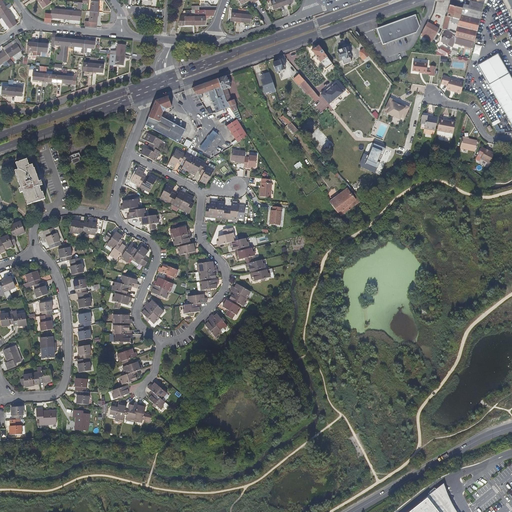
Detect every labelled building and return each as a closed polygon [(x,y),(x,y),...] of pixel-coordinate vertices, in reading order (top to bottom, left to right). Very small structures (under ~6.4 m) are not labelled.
[(283,5),(280,0),(270,0),(273,9),(283,5)] [(98,12),(99,2),(91,1),(90,11),(98,12)] [(479,20),(483,5),(469,1),(468,6),(467,6),(464,17),(479,20)] [(474,42),(479,20),(464,17),(460,16),(462,9),(463,5),(460,4),(459,5),(458,8),(449,6),(446,16),(450,17),(446,30),(447,31),(453,33),(456,34),(454,38),(474,42)] [(251,22),(252,14),(245,14),(246,6),(241,9),(240,22),(251,22)] [(64,19),(65,9),(52,8),(51,14),(45,14),(45,22),(51,22),(51,17),(64,19)] [(15,20),(8,9),(0,14),(2,17),(0,19),(0,20),(4,27),(7,25),(8,25),(15,20)] [(77,20),(78,11),(65,9),(64,19),(77,20)] [(240,22),(241,9),(239,9),(238,13),(231,12),(230,20),(240,22)] [(195,24),(195,10),(192,10),(192,16),(180,16),(180,17),(178,25),(195,24)] [(205,24),(205,16),(198,16),(198,10),(195,10),(195,24),(205,24)] [(97,22),(98,12),(90,11),(89,21),(97,22)] [(382,45),(395,40),(416,33),(419,27),(415,16),(405,19),(376,29),(382,45)] [(428,22),(420,36),(432,41),(439,29),(428,22)] [(450,35),(446,33),(441,43),(447,45),(451,37),(449,36),(450,35)] [(64,50),(65,38),(56,38),(52,37),(51,45),(54,45),(60,46),(60,50),(64,50)] [(74,47),(75,40),(65,38),(64,50),(63,59),(62,62),(65,62),(67,46),(74,47)] [(83,53),(85,40),(84,40),(75,40),(74,47),(81,48),(80,53),(83,53)] [(94,49),(95,42),(85,40),(83,53),(86,54),(87,48),(94,49)] [(37,51),(37,43),(27,42),(26,50),(33,51),(32,58),(36,58),(36,55),(37,53),(37,51)] [(47,52),(48,44),(37,43),(37,51),(40,51),(47,52)] [(21,52),(23,51),(24,50),(20,45),(17,47),(15,44),(4,51),(7,55),(9,59),(11,61),(14,60),(12,57),(20,51),(21,52)] [(124,56),(125,46),(117,45),(117,51),(111,51),(110,54),(111,54),(124,56)] [(328,57),(319,45),(312,51),(321,63),(328,57)] [(344,50),(338,52),(341,61),(342,61),(344,66),(352,63),(350,58),(352,57),(349,48),(348,49),(347,46),(344,47),(344,50)] [(439,48),(438,56),(449,58),(450,50),(439,48)] [(371,57),(364,49),(360,53),(362,58),(365,61),(371,57)] [(0,64),(9,59),(7,55),(4,51),(0,53),(0,64)] [(123,66),(124,56),(111,54),(110,57),(109,63),(115,63),(115,65),(123,66)] [(477,65),(511,124),(511,79),(497,54),(477,65)] [(94,59),(94,58),(89,57),(89,64),(83,64),(82,71),(92,72),(94,59)] [(103,73),(104,62),(97,61),(97,59),(94,59),(92,72),(103,73)] [(282,60),(273,63),(276,73),(285,70),(282,60)] [(411,61),(410,70),(417,71),(425,73),(425,70),(426,63),(411,61)] [(42,69),(43,67),(39,67),(39,74),(32,74),(31,81),(41,82),(42,69)] [(51,83),(52,76),(51,75),(45,75),(46,72),(46,70),(42,69),(41,82),(51,83)] [(75,85),(76,74),(75,74),(74,76),(73,76),(73,78),(65,76),(65,69),(62,69),(62,74),(62,76),(61,84),(75,85)] [(265,93),(275,90),(269,74),(263,76),(265,79),(261,80),(263,86),(263,87),(265,93)] [(304,81),(299,75),(294,80),(299,85),(300,85),(313,99),(316,103),(320,99),(315,94),(304,81)] [(61,84),(62,76),(53,76),(52,76),(51,83),(61,84)] [(230,88),(226,76),(222,77),(218,79),(221,87),(226,101),(229,107),(232,111),(232,112),(237,110),(233,100),(231,101),(228,92),(227,92),(226,89),(230,88)] [(461,93),(464,82),(449,78),(450,78),(443,76),(441,84),(447,86),(446,89),(461,93)] [(226,101),(221,87),(218,79),(198,86),(192,88),(197,96),(209,92),(216,112),(229,107),(226,101)] [(0,94),(11,96),(12,90),(13,81),(8,81),(8,84),(8,88),(0,86),(0,94)] [(22,97),(22,89),(15,88),(15,86),(16,82),(13,82),(12,90),(11,96),(22,97)] [(168,109),(171,107),(167,97),(155,101),(152,110),(148,117),(145,124),(145,125),(178,143),(185,130),(162,117),(161,117),(163,113),(165,114),(169,111),(168,109)] [(387,113),(400,119),(401,116),(404,118),(410,107),(404,105),(403,107),(394,102),(396,100),(390,98),(385,109),(388,111),(387,113)] [(288,121),(283,115),(281,117),(287,125),(290,123),(288,121)] [(433,136),(437,119),(422,116),(419,130),(423,131),(422,134),(433,136)] [(439,119),(436,130),(452,134),(455,123),(450,121),(450,123),(444,122),(445,120),(439,119)] [(235,120),(225,127),(236,143),(245,137),(235,120)] [(211,130),(216,134),(221,128),(216,124),(211,130)] [(297,131),(291,124),(287,126),(294,134),(297,131)] [(213,139),(216,134),(211,130),(207,135),(213,139)] [(158,151),(163,142),(151,135),(149,134),(145,141),(149,143),(148,146),(150,147),(154,149),(158,151)] [(207,146),(211,142),(205,138),(202,142),(207,146)] [(474,153),(476,142),(462,140),(460,151),(474,153)] [(204,152),(207,146),(202,142),(198,148),(204,152)] [(154,162),(159,152),(158,151),(154,149),(150,147),(149,150),(144,148),(141,155),(146,157),(154,162)] [(485,149),(481,147),(478,155),(482,156),(481,159),(490,162),(494,152),(485,148),(485,149)] [(245,157),(245,152),(232,150),(231,161),(237,162),(237,163),(244,164),(245,157)] [(181,162),(185,155),(176,151),(168,164),(175,167),(177,163),(180,165),(181,162)] [(382,158),(384,155),(375,151),(374,152),(372,151),(365,164),(368,166),(366,170),(375,174),(377,170),(375,169),(380,157),(382,158)] [(81,158),(79,153),(69,156),(71,162),(72,161),(73,164),(80,162),(79,159),(81,158)] [(191,167),(196,158),(186,153),(185,155),(181,162),(184,164),(182,168),(188,172),(191,167)] [(255,168),(256,157),(249,156),(249,158),(245,157),(244,164),(244,168),(247,169),(248,167),(252,167),(255,168)] [(204,165),(205,163),(196,158),(191,167),(188,172),(195,175),(197,171),(200,173),(204,165)] [(27,159),(16,163),(18,170),(14,171),(20,188),(19,189),(20,193),(22,192),(27,205),(45,200),(42,193),(41,193),(39,186),(42,186),(40,181),(38,182),(36,182),(34,176),(36,175),(34,169),(33,169),(32,165),(29,166),(27,159)] [(206,184),(213,170),(204,165),(199,175),(202,176),(200,181),(206,184)] [(144,178),(145,177),(142,176),(144,171),(138,168),(137,169),(131,181),(140,187),(144,178)] [(149,192),(156,179),(150,175),(147,179),(144,178),(140,187),(139,187),(149,192)] [(271,198),(272,184),(270,184),(270,180),(266,179),(262,179),(260,197),(271,198)] [(169,203),(173,195),(174,194),(171,193),(174,188),(167,185),(160,198),(169,203)] [(183,200),(186,195),(179,191),(177,196),(174,194),(173,195),(169,203),(179,208),(183,200)] [(343,214),(359,202),(351,192),(350,191),(332,204),(338,213),(341,211),(343,214)] [(190,203),(193,198),(186,195),(183,200),(179,208),(188,213),(193,204),(190,203)] [(138,208),(138,204),(139,204),(139,199),(133,200),(129,201),(123,202),(124,206),(121,206),(122,211),(135,208),(138,208)] [(215,218),(216,208),(217,202),(209,202),(209,207),(205,207),(204,217),(215,218)] [(226,219),(227,209),(224,208),(224,203),(217,202),(216,208),(215,218),(226,219)] [(236,220),(238,204),(230,204),(230,209),(227,209),(226,219),(236,220)] [(281,225),(282,208),(274,207),(273,211),(272,211),(271,225),(281,225)] [(144,214),(145,213),(145,209),(139,210),(139,208),(138,208),(135,208),(136,211),(129,212),(130,216),(127,216),(128,221),(140,219),(145,218),(144,214)] [(159,224),(159,220),(157,220),(156,216),(151,217),(146,218),(145,218),(140,219),(141,223),(143,222),(144,226),(150,225),(154,225),(159,224)] [(83,232),(84,224),(80,224),(80,223),(72,222),(70,233),(78,234),(79,233),(83,234),(83,232)] [(95,235),(97,224),(88,222),(88,223),(84,223),(84,224),(83,232),(87,233),(86,234),(95,235)] [(24,233),(20,223),(12,226),(13,227),(9,228),(12,236),(12,237),(16,236),(24,233)] [(190,234),(188,230),(186,230),(185,226),(179,228),(175,229),(170,230),(171,234),(172,234),(173,238),(174,237),(176,237),(190,234)] [(54,229),(45,233),(47,239),(46,239),(50,247),(60,243),(57,235),(56,235),(54,229)] [(121,241),(122,239),(124,236),(121,233),(119,235),(116,233),(112,238),(108,235),(106,238),(109,240),(110,241),(107,246),(110,248),(111,247),(115,249),(121,241)] [(190,242),(189,238),(191,238),(190,234),(176,237),(174,237),(175,242),(173,242),(174,246),(179,245),(184,244),(190,242)] [(234,242),(233,239),(234,238),(233,234),(228,236),(224,237),(218,238),(219,242),(217,243),(218,247),(225,245),(229,244),(234,242)] [(16,245),(14,240),(12,237),(12,236),(9,238),(8,237),(0,239),(0,240),(0,241),(4,251),(12,247),(16,245)] [(249,247),(248,243),(247,244),(245,239),(245,240),(235,242),(234,242),(229,244),(230,248),(233,247),(234,251),(240,250),(244,249),(249,247)] [(122,253),(126,248),(123,245),(124,243),(121,241),(115,249),(114,251),(111,254),(114,257),(113,258),(117,260),(120,256),(121,257),(123,256),(124,254),(122,253)] [(195,252),(194,248),(196,247),(195,243),(184,246),(180,247),(179,247),(180,251),(178,252),(179,255),(185,254),(188,253),(195,252)] [(133,256),(137,251),(133,248),(135,246),(131,244),(124,254),(123,256),(121,257),(125,260),(124,261),(127,263),(130,260),(132,261),(133,260),(135,257),(133,256)] [(144,259),(148,254),(145,251),(146,249),(143,246),(137,254),(135,257),(133,260),(136,262),(135,263),(137,264),(139,265),(144,259)] [(72,257),(70,248),(59,252),(61,260),(62,260),(63,264),(70,262),(71,261),(72,261),(71,257),(72,257)] [(255,257),(254,253),(252,253),(251,249),(245,251),(242,251),(240,252),(235,253),(236,257),(239,257),(240,261),(246,259),(250,258),(255,257)] [(84,273),(82,265),(81,265),(79,259),(72,261),(71,261),(70,262),(72,268),(71,268),(73,276),(84,273)] [(145,266),(149,262),(144,259),(139,265),(142,267),(145,266)] [(265,269),(264,265),(263,266),(261,261),(256,263),(253,264),(251,264),(247,265),(245,266),(246,270),(249,269),(250,273),(256,271),(260,270),(265,269)] [(215,270),(214,266),(212,266),(211,262),(205,263),(201,264),(196,264),(197,269),(198,268),(198,272),(200,272),(203,272),(215,270)] [(175,276),(176,272),(172,270),(168,268),(162,266),(161,270),(158,269),(157,273),(161,275),(166,276),(169,278),(171,278),(172,279),(174,275),(175,276)] [(215,278),(214,274),(217,274),(216,270),(215,270),(203,272),(200,272),(200,276),(198,276),(199,281),(204,280),(209,279),(215,278)] [(40,281),(39,275),(37,272),(30,274),(26,276),(29,284),(30,284),(31,287),(34,286),(41,284),(39,281),(40,281)] [(267,279),(266,276),(265,276),(264,272),(261,272),(258,273),(257,274),(247,276),(249,281),(251,280),(252,284),(258,282),(262,281),(267,279)] [(15,288),(9,277),(2,281),(2,282),(0,282),(0,286),(2,291),(2,292),(6,291),(7,292),(15,288)] [(136,285),(137,281),(131,279),(127,278),(122,277),(121,281),(122,281),(121,285),(131,288),(137,290),(138,286),(136,285)] [(171,289),(172,285),(167,283),(168,281),(165,280),(164,282),(158,279),(156,283),(154,282),(152,286),(167,292),(168,292),(169,288),(171,289)] [(87,289),(85,280),(73,283),(75,291),(76,291),(77,295),(78,295),(86,293),(85,289),(87,289)] [(216,289),(215,285),(218,284),(217,280),(213,281),(209,281),(204,282),(201,282),(201,287),(200,287),(201,291),(205,290),(205,293),(210,292),(210,290),(216,289)] [(48,295),(45,287),(44,283),(43,284),(41,284),(34,286),(36,290),(34,290),(37,299),(48,295)] [(130,292),(131,288),(121,285),(120,285),(116,284),(115,287),(113,286),(112,291),(116,292),(121,294),(127,296),(128,292),(130,292)] [(242,287),(236,284),(234,288),(232,287),(230,291),(231,291),(243,298),(245,299),(246,299),(250,292),(245,290),(242,287)] [(166,295),(167,292),(152,286),(150,290),(153,291),(151,295),(157,297),(161,298),(166,300),(168,296),(166,295)] [(243,303),(245,299),(243,298),(231,291),(228,295),(230,296),(229,299),(234,303),(238,305),(242,307),(245,304),(243,303)] [(92,307),(90,299),(89,299),(87,293),(86,293),(78,295),(80,301),(79,301),(81,310),(92,307)] [(131,303),(132,299),(120,296),(116,295),(115,299),(114,298),(113,302),(118,304),(122,305),(127,307),(129,303),(131,303)] [(207,303),(207,299),(204,300),(204,295),(197,296),(193,297),(188,298),(188,302),(190,302),(190,306),(201,304),(207,303)] [(237,312),(239,308),(237,307),(236,306),(233,305),(224,300),(222,304),(225,305),(223,308),(228,312),(226,316),(229,318),(231,315),(232,314),(236,316),(238,312),(237,312)] [(164,312),(160,309),(161,307),(158,305),(156,306),(152,302),(149,305),(147,303),(144,307),(145,308),(157,317),(160,314),(161,316),(164,312)] [(52,311),(51,305),(50,303),(39,304),(40,313),(42,313),(42,317),(43,317),(50,315),(52,315),(51,311),(52,311)] [(199,313),(199,309),(201,309),(201,304),(190,306),(189,306),(185,307),(184,307),(185,311),(183,311),(184,315),(189,315),(190,317),(194,316),(193,314),(199,313)] [(157,317),(145,308),(143,311),(144,313),(142,316),(146,320),(150,323),(154,326),(156,323),(155,322),(158,319),(157,317)] [(13,317),(12,316),(12,315),(9,315),(8,314),(0,315),(0,317),(2,327),(10,326),(10,325),(14,325),(13,317)] [(27,325),(25,314),(16,315),(17,317),(13,317),(14,325),(14,326),(18,326),(18,327),(27,325)] [(91,323),(89,314),(78,317),(79,325),(80,325),(81,329),(87,327),(90,327),(90,323),(91,323)] [(131,325),(131,321),(129,321),(129,317),(123,317),(123,314),(118,314),(118,316),(113,316),(113,320),(115,320),(115,324),(117,324),(122,325),(131,325)] [(53,330),(51,322),(50,315),(43,317),(42,317),(40,317),(41,323),(40,323),(41,332),(53,330)] [(221,320),(217,315),(214,318),(212,316),(209,319),(219,330),(220,331),(223,329),(224,330),(227,327),(224,323),(221,320)] [(220,331),(219,330),(209,319),(206,322),(208,324),(205,326),(209,331),(212,335),(215,338),(218,336),(217,335),(221,332),(220,331)] [(91,340),(89,331),(88,332),(87,327),(81,329),(78,330),(79,333),(78,334),(80,342),(91,340)] [(128,331),(129,327),(122,327),(117,327),(113,327),(113,331),(114,331),(114,335),(115,335),(131,335),(131,331),(128,331)] [(129,344),(129,340),(132,340),(132,336),(131,335),(115,335),(115,339),(113,339),(113,343),(118,343),(123,344),(129,344)] [(53,344),(53,338),(40,339),(41,349),(56,348),(56,344),(53,344)] [(90,359),(89,355),(91,355),(89,346),(77,349),(79,357),(80,357),(80,361),(87,360),(90,359)] [(13,347),(2,351),(6,360),(3,361),(7,370),(16,367),(15,365),(21,362),(16,350),(14,351),(13,347)] [(54,359),(54,353),(56,353),(56,348),(41,349),(42,360),(54,359)] [(129,360),(137,357),(136,353),(133,354),(132,351),(126,353),(122,354),(117,355),(118,359),(120,359),(121,363),(124,362),(126,361),(129,360)] [(91,372),(89,363),(87,364),(87,360),(80,361),(77,362),(78,365),(77,366),(79,374),(91,372)] [(142,370),(141,366),(139,367),(137,363),(131,366),(129,360),(126,361),(127,365),(127,367),(122,369),(124,372),(125,372),(126,376),(136,372),(142,370)] [(50,375),(50,371),(41,373),(41,374),(38,374),(38,376),(38,380),(39,384),(43,383),(43,384),(52,383),(51,379),(50,375)] [(137,381),(135,377),(138,376),(136,372),(126,376),(125,376),(121,378),(122,382),(120,382),(122,386),(126,385),(131,383),(137,381)] [(39,384),(38,380),(38,376),(32,377),(31,375),(23,377),(25,388),(33,387),(33,386),(39,385),(39,384)] [(86,389),(86,380),(75,380),(74,388),(75,388),(75,392),(78,393),(84,393),(85,389),(86,389)] [(159,388),(154,384),(152,387),(150,386),(147,388),(147,389),(152,393),(159,400),(162,397),(163,398),(166,394),(162,391),(159,388)] [(128,395),(127,391),(129,391),(128,387),(127,387),(112,392),(113,396),(112,397),(113,401),(118,399),(118,401),(123,399),(122,397),(128,395)] [(88,406),(89,398),(88,398),(88,393),(84,393),(78,393),(78,397),(77,397),(77,405),(88,406)] [(159,400),(152,393),(149,396),(151,398),(148,401),(153,405),(151,407),(154,409),(155,409),(156,408),(160,411),(163,408),(162,407),(164,404),(161,401),(159,400)] [(125,412),(126,405),(122,404),(122,407),(118,406),(116,412),(116,416),(114,421),(119,422),(119,420),(123,421),(124,416),(125,412)] [(134,420),(136,408),(137,405),(133,404),(132,407),(128,406),(127,412),(125,412),(124,416),(126,416),(125,421),(129,422),(129,421),(134,422),(134,420)] [(144,415),(145,408),(141,408),(141,405),(137,404),(137,405),(136,408),(134,420),(138,421),(137,423),(142,424),(143,418),(144,415)] [(23,417),(23,408),(11,409),(12,418),(13,422),(20,421),(22,421),(22,417),(23,417)] [(39,420),(39,427),(52,426),(52,423),(56,423),(56,412),(43,413),(43,410),(36,411),(36,420),(39,420)] [(73,419),(75,419),(75,432),(85,432),(86,428),(88,428),(89,425),(89,416),(82,415),(82,413),(73,412),(73,419)] [(22,434),(22,430),(21,425),(20,425),(20,421),(13,422),(10,422),(10,426),(9,426),(10,435),(22,434)] [(437,455),(443,452),(440,446),(434,450),(437,455)] [(454,511),(445,495),(442,487),(421,503),(422,504),(426,501),(434,511),(454,511)] [(422,504),(412,511),(434,511),(426,501),(422,504)]
